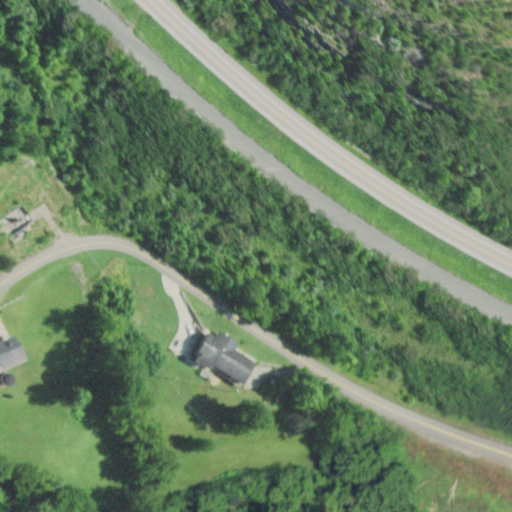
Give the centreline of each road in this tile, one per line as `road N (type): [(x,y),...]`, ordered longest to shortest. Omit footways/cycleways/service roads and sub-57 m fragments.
road 1 (tertiary): [(0,281),(67,245),(128,246),(321,371),(511,457)]
road 2 (tertiary): [(157,0),(357,169),(511,262)]
